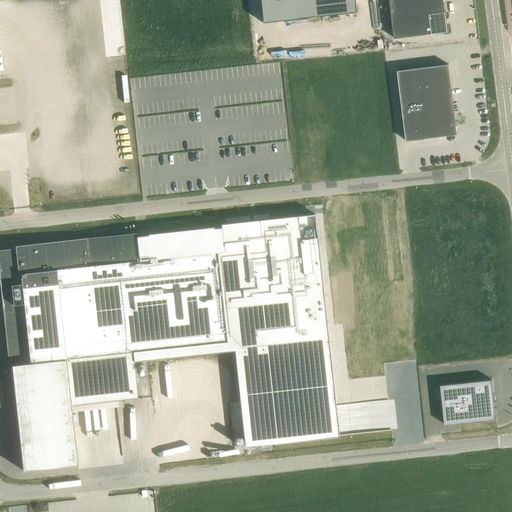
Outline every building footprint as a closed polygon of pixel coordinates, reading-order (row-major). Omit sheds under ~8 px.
[(191,52),(185,0),(143,0),(150,57),(191,52)] [(231,48),(226,0),(185,0),(191,52),(231,48)] [(259,0),(262,22),(263,22),(358,12),(357,0),(259,0)] [(443,0),(394,0),(395,8),(391,9),(395,38),(448,32),(446,12),(445,12),(443,0)] [(449,64),(397,70),(408,141),(459,134),(449,64)] [(21,276),(1,278),(10,365),(11,364),(23,470),(77,464),(72,412),(71,404),(118,399),(138,397),(134,361),(234,350),(234,353),(245,446),(338,436),(314,213),(266,219),(221,224),(221,227),(213,228),(213,226),(148,234),(148,235),(137,236),(137,235),(117,237),(116,233),(107,234),(107,238),(17,248),(21,276)] [(115,227),(115,231),(128,231),(127,223),(120,223),(120,227),(115,227)] [(445,424),(496,419),(492,379),(441,385),(445,424)]
